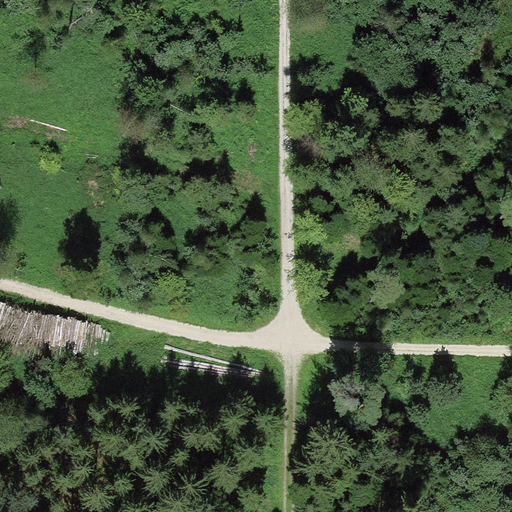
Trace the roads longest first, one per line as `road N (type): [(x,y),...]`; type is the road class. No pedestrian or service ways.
road 1 (track): [(0,282),(233,342),(511,349)]
road 2 (track): [(290,511),(298,342),(288,0)]
